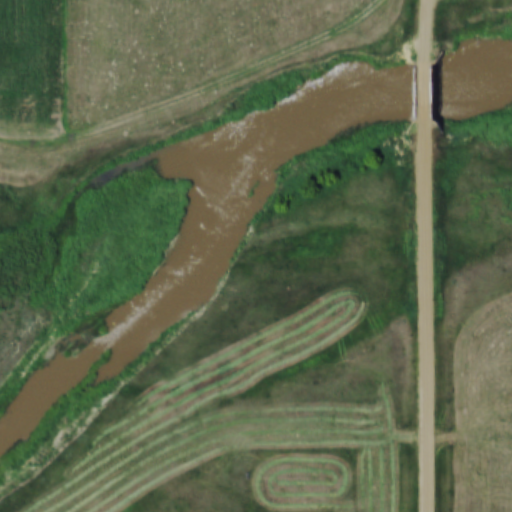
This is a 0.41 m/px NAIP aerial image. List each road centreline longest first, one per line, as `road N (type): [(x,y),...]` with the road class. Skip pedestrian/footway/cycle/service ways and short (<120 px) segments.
road 1 (track): [(0,135),(72,144),(335,56),(361,44),(390,0)]
road 2 (residential): [(434,511),(435,115)]
